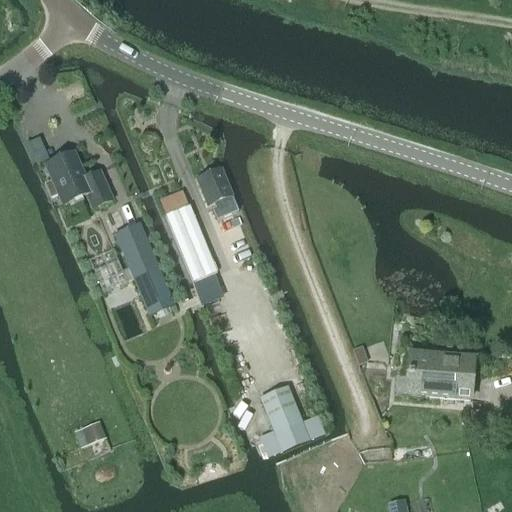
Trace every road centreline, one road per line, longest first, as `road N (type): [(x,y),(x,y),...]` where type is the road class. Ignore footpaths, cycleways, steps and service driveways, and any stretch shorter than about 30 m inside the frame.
road 1 (tertiary): [(511,186),(287,118),(74,24)]
road 2 (track): [(321,511),(314,494),(339,456),(366,438),(282,204),(275,159),(291,119)]
